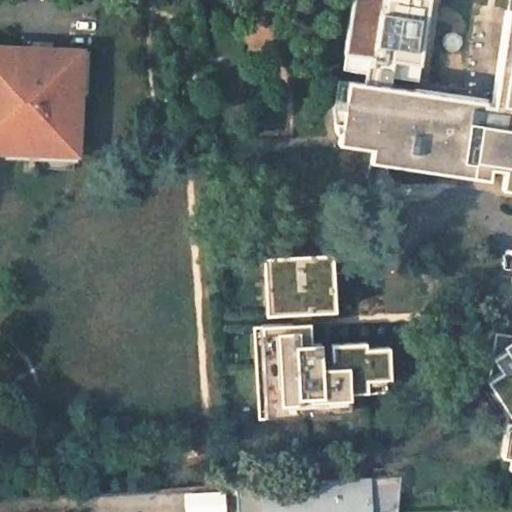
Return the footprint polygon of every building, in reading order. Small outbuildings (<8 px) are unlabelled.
[(511,0),(493,110),(467,106),(468,98),(392,84),(351,77),(344,122),(342,131),(340,143),(390,151),(388,164),(441,173),(441,169),(473,174),(473,178),(491,181),(493,170),(506,172),(503,191),(511,192),(511,0)] [(433,0),(352,0),(340,75),(351,77),(392,84),(396,57),(423,61),(433,0)] [(0,154),(77,159),(84,55),(52,52),(52,58),(35,57),(35,51),(0,48),(0,154)] [(261,323),(264,415),(301,414),(300,397),(300,392),(309,392),(309,397),(310,413),(348,412),(348,392),(365,392),(364,380),(388,379),(387,346),(365,347),(365,342),(329,343),(330,366),(320,367),(319,342),(310,342),(308,311),(335,310),(333,251),(263,254),(265,313),(294,312),(294,321),(261,323)] [(264,415),(261,323),(252,323),(255,416),(264,415)] [(511,336),(495,334),(486,382),(485,382),(489,389),(507,415),(500,459),(511,460),(511,336)] [(507,415),(489,389),(483,393),(497,415),(507,415)] [(348,511),(400,511),(403,474),(244,483),(245,511),(342,511),(342,506),(348,506),(348,511)]
